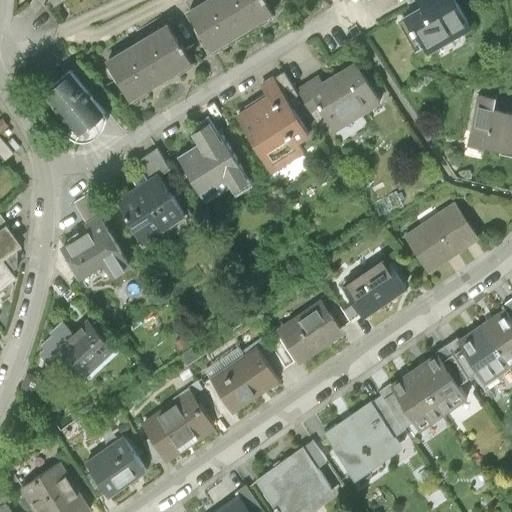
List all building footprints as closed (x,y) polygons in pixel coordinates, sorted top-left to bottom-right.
[(280,8),(274,0),(203,0),(192,7),(217,47),(280,8)] [(472,24),(457,0),(417,0),(419,2),(402,12),(426,52),(472,24)] [(198,57),(173,17),(109,56),(135,96),(198,57)] [(385,101),(358,57),(325,77),(321,71),(301,83),(315,107),(322,103),(338,129),(385,101)] [(106,108),(72,68),(46,90),(74,124),(71,127),(75,131),(83,134),(91,134),(97,132),(102,128),(105,122),(108,116),(106,108)] [(288,68),(278,75),(293,97),(302,91),(288,68)] [(261,81),(268,92),(238,112),(276,168),(309,146),(302,136),(314,128),(293,97),(278,75),(275,71),(261,81)] [(494,97),(476,93),(466,150),(484,153),(485,146),(499,149),(498,155),(511,157),(511,109),(492,106),(494,97)] [(226,133),(214,116),(196,128),(203,138),(181,153),(203,186),(231,167),(241,182),(255,173),(228,131),(226,133)] [(15,152),(0,135),(0,152),(6,159),(15,152)] [(16,138),(11,142),(17,149),(22,145),(16,138)] [(140,158),(150,173),(162,166),(165,170),(173,165),(160,145),(140,158)] [(165,170),(162,166),(150,173),(120,193),(149,239),(192,211),(165,170)] [(76,199),(87,217),(103,207),(106,210),(112,206),(98,185),(76,199)] [(480,240),(454,202),(404,237),(430,275),(480,240)] [(106,210),(103,207),(87,217),(90,222),(62,240),(85,275),(110,260),(117,271),(137,258),(106,210)] [(26,240),(11,220),(0,228),(0,289),(22,271),(8,254),(26,240)] [(412,287),(388,253),(344,283),(350,291),(364,313),(368,318),(412,287)] [(329,305),(343,327),(364,313),(350,291),(329,305)] [(329,305),(322,296),(278,326),(303,362),(347,332),(343,327),(329,305)] [(511,316),(504,304),(480,320),(510,364),(511,362),(511,316)] [(226,325),(235,338),(252,326),(243,313),(226,325)] [(119,345),(90,314),(61,341),(90,372),(119,345)] [(510,364),(480,320),(456,337),(477,369),(485,381),(510,364)] [(261,347),(278,372),(296,360),(278,335),(261,347)] [(458,381),(477,369),(456,337),(436,349),(458,381)] [(208,351),(201,341),(181,355),(188,365),(208,351)] [(261,347),(259,343),(212,376),(236,411),(283,378),(278,372),(261,347)] [(458,381),(436,349),(413,364),(445,411),(467,396),(458,381)] [(445,411),(413,364),(389,381),(414,418),(420,427),(445,411)] [(414,418),(389,381),(378,388),(382,392),(403,425),(414,418)] [(221,426),(193,385),(143,418),(154,435),(167,454),(171,460),(221,426)] [(403,425),(382,392),(372,398),(395,434),(405,428),(403,425)] [(395,434),(372,398),(321,432),(353,479),(403,444),(395,434)] [(149,468),(124,434),(88,460),(108,489),(113,495),(149,468)] [(157,461),(167,454),(154,435),(144,441),(157,461)] [(313,436),(303,443),(317,463),(327,456),(313,436)] [(317,463),(303,443),(255,475),(281,511),(301,511),(335,489),(317,463)] [(85,511),(95,506),(62,459),(22,487),(26,491),(40,511),(85,511)] [(99,495),(108,489),(88,460),(79,467),(99,495)] [(236,487),(237,489),(252,510),(261,503),(245,481),(236,487)] [(237,489),(215,505),(219,511),(253,511),(252,510),(237,489)] [(40,511),(26,491),(16,498),(25,511),(40,511)] [(13,511),(5,500),(0,503),(0,511),(13,511)]
